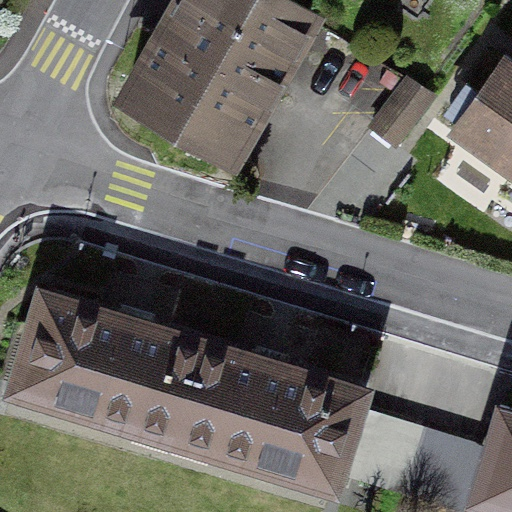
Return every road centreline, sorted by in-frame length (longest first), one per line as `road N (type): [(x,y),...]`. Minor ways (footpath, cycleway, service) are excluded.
road 1 (residential): [(511,309),(11,157)]
road 2 (residential): [(94,0),(11,157)]
